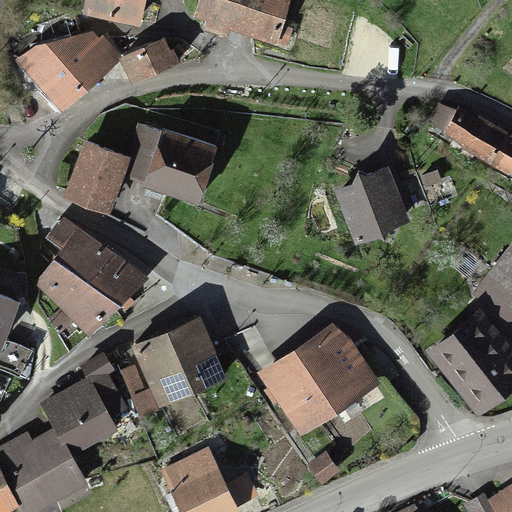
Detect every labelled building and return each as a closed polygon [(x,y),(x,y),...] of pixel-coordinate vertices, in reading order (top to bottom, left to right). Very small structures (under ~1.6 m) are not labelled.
[(87,0),(84,17),(139,27),(143,0),(87,0)] [(206,0),(202,20),(277,36),(285,0),(206,0)] [(122,53),(132,72),(175,50),(166,31),(122,53)] [(20,62),(58,107),(116,56),(100,37),(37,39),(20,62)] [(447,138),(509,173),(511,168),(511,136),(463,109),(447,138)] [(151,124),(135,175),(194,194),(210,142),(151,124)] [(85,138),(65,190),(107,207),(127,155),(85,138)] [(385,161),(335,183),(358,236),(408,214),(385,161)] [(65,244),(36,283),(88,330),(145,272),(67,221),(54,237),(65,244)] [(494,299),(441,339),(495,401),(511,387),(511,242),(481,279),(494,299)] [(0,288),(0,339),(2,340),(17,294),(0,288)] [(198,313),(135,339),(158,395),(222,369),(198,313)] [(338,323),(262,373),(302,434),(378,384),(338,323)] [(87,374),(44,403),(75,449),(118,419),(87,374)] [(27,511),(36,511),(86,480),(75,449),(44,403),(0,452),(0,462),(18,500),(27,511)] [(211,447),(167,465),(186,511),(235,511),(238,511),(211,447)] [(328,449),(312,462),(325,478),(340,465),(328,449)] [(0,511),(18,500),(0,462),(0,511)] [(511,511),(511,483),(493,495),(503,511),(511,511)]
